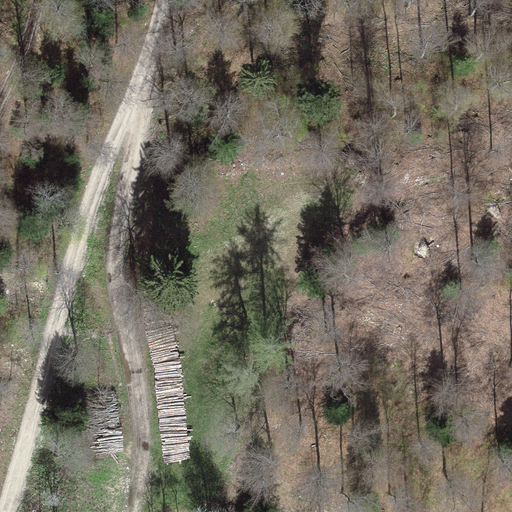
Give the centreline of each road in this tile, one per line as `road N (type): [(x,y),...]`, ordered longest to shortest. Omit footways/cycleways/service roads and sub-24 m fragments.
road 1 (track): [(9,511),(78,249),(162,0)]
road 2 (track): [(26,0),(0,120)]
